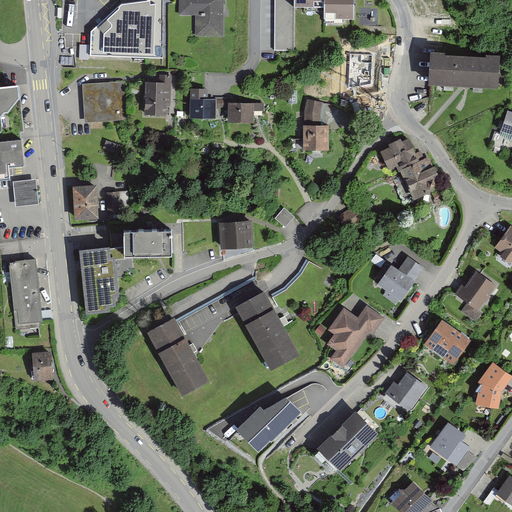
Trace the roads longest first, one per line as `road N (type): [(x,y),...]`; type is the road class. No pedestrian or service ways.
road 1 (residential): [(74,349),(172,290),(303,239),(339,200),(372,142),(401,117)]
road 2 (residential): [(295,443),(410,318),(481,202)]
road 3 (secondary): [(195,511),(98,400),(74,349)]
road 4 (secondary): [(56,212),(38,55)]
road 5 (secondary): [(74,349),(56,212)]
road 6 (residential): [(401,117),(408,39),(395,0)]
